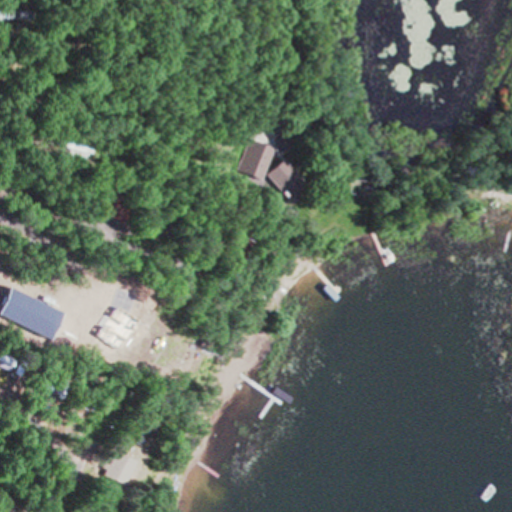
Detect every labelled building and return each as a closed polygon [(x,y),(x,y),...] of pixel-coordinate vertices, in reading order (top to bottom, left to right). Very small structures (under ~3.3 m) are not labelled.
[(0,9),(18,10),(18,19),(0,18),(0,9)] [(234,137),(259,147),(246,178),(221,168),(234,137)] [(268,157),(290,184),(288,185),(273,198),(271,200),(268,196),(267,197),(263,192),(264,191),(249,173),(268,157)] [(98,195),(117,203),(109,221),(91,213),(98,195)] [(153,214),(145,223),(137,217),(144,207),(153,214)] [(239,232),(225,257),(207,246),(220,222),(239,232)] [(358,232),(369,250),(362,254),(351,236),(358,232)] [(316,277),(324,290),(317,295),(308,282),(316,277)] [(351,320),(340,305),(333,311),(343,325),(351,320)] [(198,338),(194,347),(184,342),(188,333),(198,338)] [(72,384),(81,388),(76,398),(67,393),(72,384)] [(95,490),(98,482),(90,478),(92,471),(99,474),(101,469),(103,470),(114,444),(124,448),(105,494),(95,490)]
